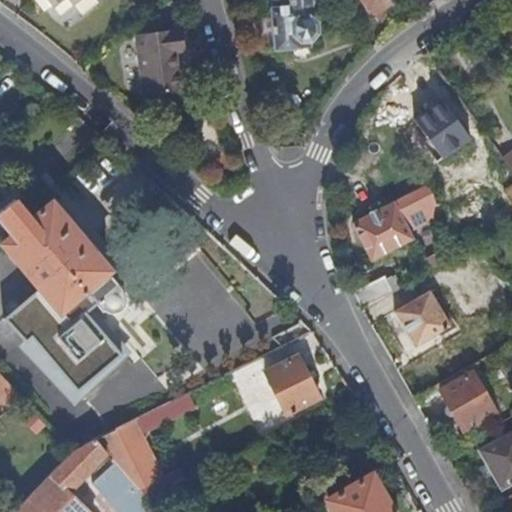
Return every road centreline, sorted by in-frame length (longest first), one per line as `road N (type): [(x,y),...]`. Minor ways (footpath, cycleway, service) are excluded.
road 1 (residential): [(300,262),(202,196),(0,21)]
road 2 (residential): [(300,262),(319,153),(339,110),(369,69),(463,0)]
road 3 (residential): [(300,262),(450,511)]
road 4 (residential): [(212,0),(250,138),(300,262)]
